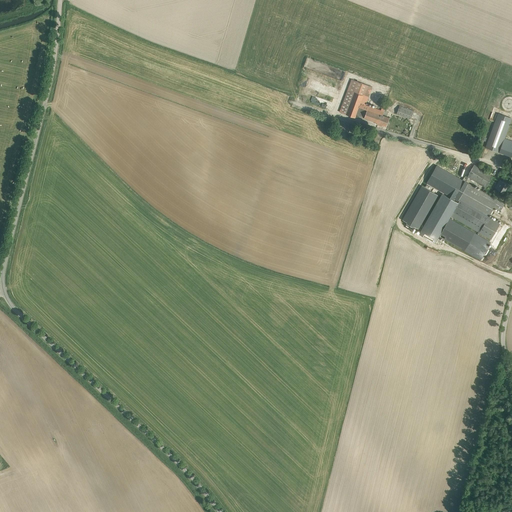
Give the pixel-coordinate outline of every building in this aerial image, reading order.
[(386,126),(388,121),(389,118),(382,115),(385,109),(381,108),(381,110),(365,105),(372,87),(352,79),(340,112),(355,117),(356,115),(377,122),(377,124),(381,125),(382,124),(386,126)] [(411,119),(413,112),(399,107),(397,113),(410,119),(411,119)] [(511,141),(504,139),(511,118),(498,113),(487,142),(486,147),(499,152),(511,156),(511,141)] [(357,135),(360,136),(371,140),(373,135),(369,134),(369,135),(358,132),(357,135)] [(485,187),(490,180),(492,176),(474,164),(471,169),(467,176),(485,187)] [(443,192),(419,234),(435,243),(439,236),(440,234),(449,218),(450,216),(491,239),(500,223),(488,216),(494,207),(500,211),(504,204),(498,200),(456,176),(437,166),(427,183),(443,192)] [(502,191),(502,192),(503,192),(504,192),(508,185),(499,180),(497,183),(500,185),(497,189),(502,191)] [(438,195),(422,186),(402,220),(407,222),(406,223),(407,224),(406,226),(411,229),(412,227),(413,227),(414,226),(418,229),(438,195)] [(449,218),(440,234),(445,236),(444,238),(464,250),(480,259),(483,252),(486,254),(489,249),(486,248),(490,242),(474,233),(449,218)]
